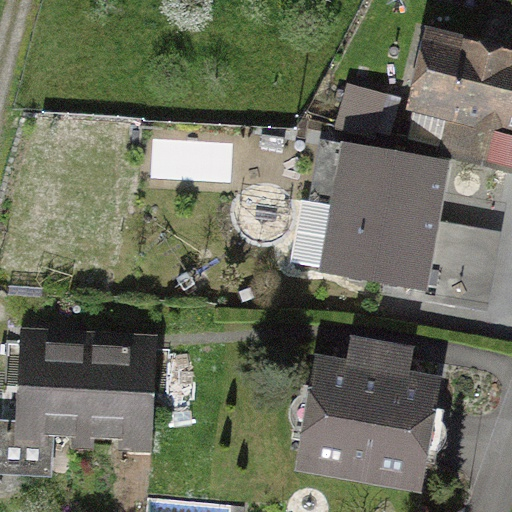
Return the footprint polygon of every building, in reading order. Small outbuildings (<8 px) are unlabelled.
[(414,105),(449,116),(440,152),(509,170),(511,170),(511,62),(429,42),(414,105)] [(348,95),(339,125),(364,132),(373,102),(348,95)] [(447,163),(339,145),(319,262),(427,281),(447,163)] [(84,334),(16,331),(11,428),(0,427),(0,470),(42,473),(44,437),(68,438),(67,450),(78,451),(79,439),(84,334)] [(84,334),(79,439),(78,451),(91,452),(91,439),(114,441),(113,453),(146,455),(152,338),(84,334)] [(316,365),(298,467),(411,487),(429,385),(398,380),(402,355),(351,346),(347,370),(316,365)]
